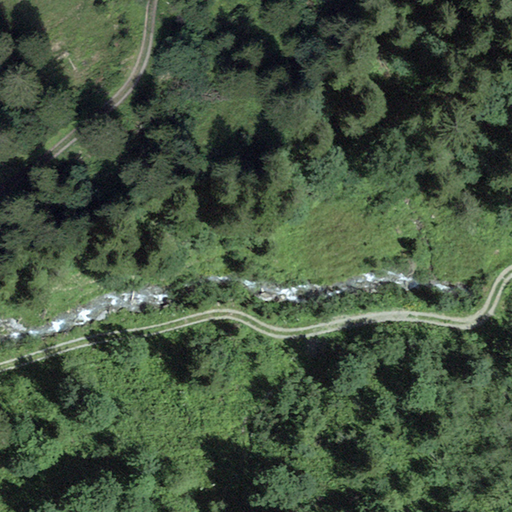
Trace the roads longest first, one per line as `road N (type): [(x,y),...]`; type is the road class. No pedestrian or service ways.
road 1 (track): [(0,365),(201,316),(229,313),(281,329),(400,313),(468,314),(488,305),(511,275)]
road 2 (track): [(155,0),(141,68),(124,92),(0,192)]
